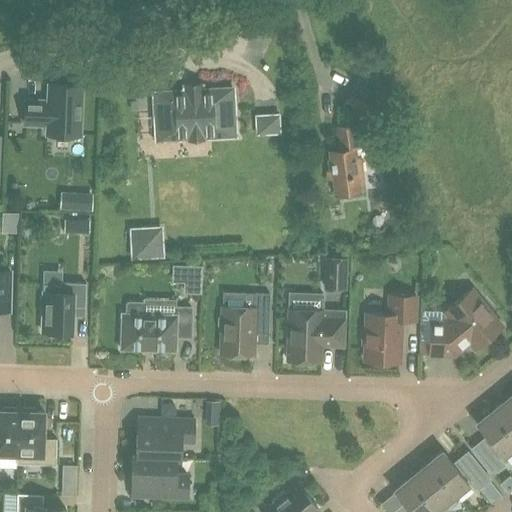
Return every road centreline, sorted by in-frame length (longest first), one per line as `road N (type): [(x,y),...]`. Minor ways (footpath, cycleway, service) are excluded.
road 1 (residential): [(467,399),(103,384)]
road 2 (unclassified): [(0,59),(185,0)]
road 3 (residential): [(467,399),(344,495),(358,511)]
road 4 (residential): [(103,384),(100,511)]
